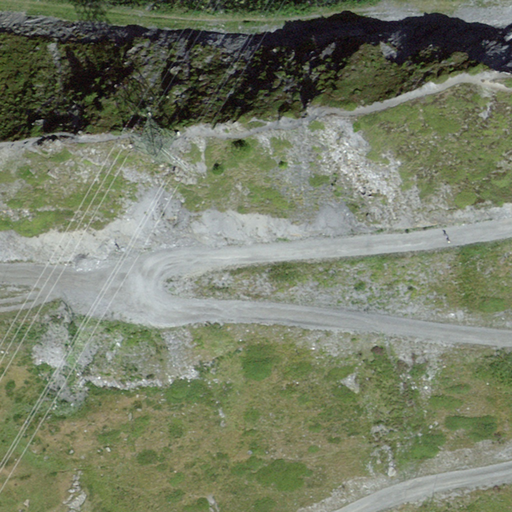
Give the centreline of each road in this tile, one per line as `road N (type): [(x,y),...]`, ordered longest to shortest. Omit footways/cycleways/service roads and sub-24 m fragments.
road 1 (track): [(511,224),(147,265),(120,290),(122,304),(138,314),(283,313),(420,334),(511,336)]
road 2 (track): [(511,467),(353,511)]
road 3 (track): [(147,265),(0,270)]
